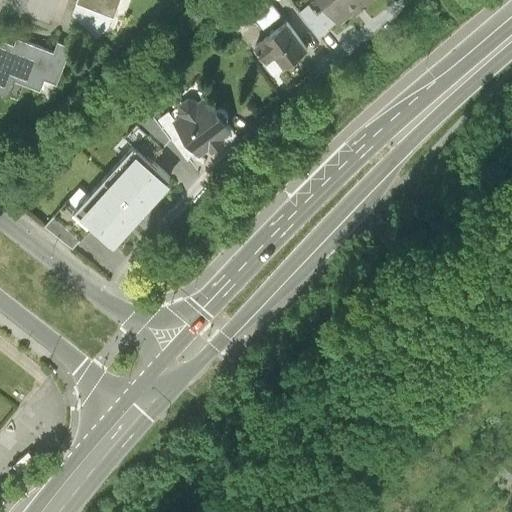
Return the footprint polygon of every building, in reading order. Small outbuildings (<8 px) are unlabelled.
[(104,0),(129,9),(132,0),(104,0)] [(319,0),(309,9),(329,34),(348,19),(336,5),(328,11),(319,0)] [(332,0),(336,5),(348,19),(371,0),(332,0)] [(321,44),(300,17),(267,42),(279,58),(289,51),(297,62),(321,44)] [(35,31),(32,39),(14,33),(0,69),(0,77),(16,83),(28,87),(34,70),(70,84),(87,39),(73,34),(70,44),(35,31)] [(232,134),(207,99),(199,105),(195,101),(188,101),(178,108),(177,115),(181,120),(176,123),(175,124),(197,154),(200,158),(210,150),(213,155),(225,146),(222,141),(232,134)] [(151,111),(126,139),(136,147),(153,163),(173,141),(159,122),(151,111)] [(173,141),(187,161),(197,154),(175,124),(176,123),(170,114),(159,122),(173,141)] [(136,147),(107,179),(144,212),(173,181),(153,163),(136,147)] [(116,244),(144,212),(107,179),(79,210),(97,227),(116,244)] [(79,210),(70,203),(51,223),(79,248),(97,227),(79,210)] [(386,219),(381,215),(369,227),(374,232),(386,219)]
